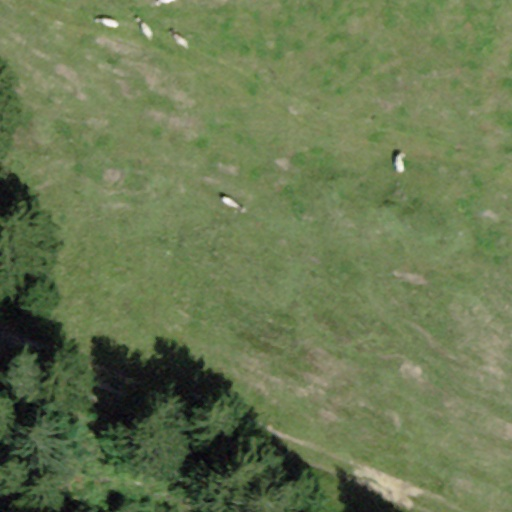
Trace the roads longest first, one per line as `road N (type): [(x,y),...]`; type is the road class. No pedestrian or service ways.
road 1 (track): [(28,0),(188,57),(355,144),(511,174)]
road 2 (track): [(428,511),(296,451),(0,336)]
